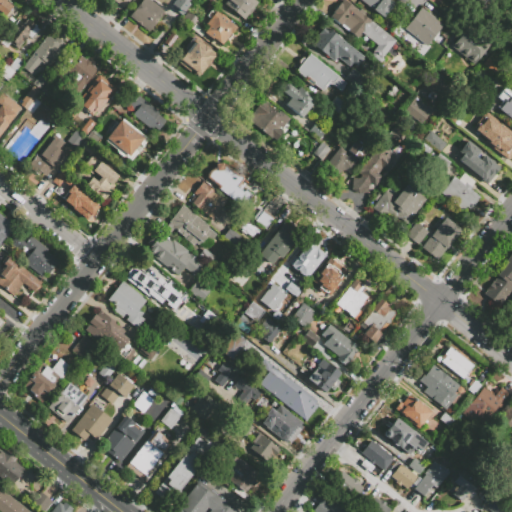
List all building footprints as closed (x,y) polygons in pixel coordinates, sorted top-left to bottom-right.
[(12,23),(0,13),(0,0),(4,0),(21,12),(12,23)] [(129,17),(142,0),(148,0),(163,11),(147,31),(129,17)] [(169,7),(174,0),(185,0),(190,4),(180,16),(169,7)] [(224,4),(227,0),(254,0),(257,2),(243,20),(224,4)] [(329,16),(342,0),(344,0),(358,11),(360,9),(364,12),(363,14),(395,40),(381,57),(383,58),(379,64),(369,56),(372,51),(371,50),(376,44),(361,32),(356,38),(329,16)] [(360,0),(390,0),(394,3),(382,17),(360,0)] [(492,21),(484,15),(495,2),(503,8),(492,21)] [(213,8),(235,25),(219,46),(202,32),(207,26),(205,25),(209,20),(205,17),(213,8)] [(442,24),(426,45),(404,28),(421,8),(442,24)] [(198,21),(192,29),(182,22),(189,14),(198,21)] [(27,36),(18,48),(4,38),(18,19),(24,23),(27,19),(39,29),(31,39),(27,36)] [(309,44),(324,25),(363,55),(354,66),(350,63),(348,66),(336,57),(332,62),(309,44)] [(486,46),(472,63),(448,44),(462,27),(486,46)] [(162,42),(170,31),(177,37),(168,48),(162,42)] [(47,65),(32,53),(46,34),(51,38),(54,35),(64,43),(47,65)] [(197,76),(190,71),(188,72),(175,62),(194,37),(215,53),(197,76)] [(308,53),(346,84),(339,93),(328,84),(321,92),(294,71),(299,64),(298,62),(298,60),(299,59),(301,58),(302,57),(304,58),(308,53)] [(78,55),(84,59),(86,56),(94,62),(92,65),(97,69),(77,96),(68,89),(74,82),(64,74),(78,55)] [(15,71),(8,66),(15,57),(22,62),(15,71)] [(0,70),(5,64),(8,66),(15,71),(7,81),(0,76),(0,70)] [(351,69),(360,75),(359,76),(364,80),(358,88),(353,84),(353,85),(344,78),(351,69)] [(99,72),(106,77),(102,82),(113,91),(107,100),(104,97),(93,111),(87,107),(86,108),(83,105),(84,104),(80,101),(87,91),(85,90),(99,72)] [(429,92),(424,88),(437,72),(446,79),(444,82),(448,86),(450,83),(456,89),(450,96),(447,93),(442,98),(432,89),(429,92)] [(41,92),(32,85),(40,74),(49,81),(41,92)] [(41,92),(49,81),(56,86),(47,97),(41,92)] [(286,108),(287,107),(281,102),(286,96),(280,91),(287,82),(295,89),(298,86),(315,100),(299,119),(286,108)] [(491,113),(465,93),(471,85),(497,105),(491,113)] [(34,98),(32,101),(25,96),(32,86),(39,92),(34,98)] [(0,93),(1,92),(21,107),(0,134),(0,93)] [(139,95),(160,111),(158,114),(165,119),(156,132),(151,128),(150,130),(126,112),(128,109),(122,104),(131,93),(137,98),(139,95)] [(511,120),(499,110),(500,109),(499,109),(501,106),(498,104),(507,93),(511,96),(511,94),(511,120)] [(343,103),(336,112),(327,105),(334,96),(343,103)] [(433,111),(421,125),(405,112),(416,97),(433,111)] [(27,108),(32,101),(34,98),(44,105),(36,115),(27,108)] [(278,110),(289,119),(281,129),(282,130),(274,140),(246,117),(261,99),(276,112),(278,110)] [(483,111),(475,121),(460,110),(469,99),(483,111)] [(511,155),(510,154),(507,158),(488,144),(493,137),(476,124),(485,113),(511,134),(511,155)] [(73,129),(82,118),(92,126),(84,137),(73,129)] [(104,140),(120,119),(147,139),(142,147),(138,144),(134,150),(137,152),(131,160),(104,140)] [(326,129),(318,139),(308,131),(316,121),(326,129)] [(411,135),(402,129),(407,122),(416,128),(411,135)] [(38,125),(46,132),(23,162),(6,149),(12,140),(10,138),(18,128),(20,130),(26,123),(35,130),(38,125)] [(407,137),(402,143),(400,140),(397,143),(388,136),(395,127),(407,137)] [(65,140),(73,129),(84,137),(76,148),(65,140)] [(422,138),(429,130),(445,143),(439,151),(422,138)] [(28,162),(51,131),(64,141),(59,149),(63,152),(46,176),(28,162)] [(101,138),(96,146),(87,140),(92,132),(101,138)] [(323,165),(339,146),(344,151),(343,152),(346,155),(349,151),(346,149),(357,136),(369,146),(346,174),(340,169),(335,175),(323,165)] [(358,193),(350,190),(352,179),(358,179),(360,176),(357,173),(384,138),(393,144),(388,151),(396,158),(386,171),(381,167),(376,173),(381,177),(374,186),(369,183),(367,186),(368,192),(358,193)] [(485,184),(453,158),(466,141),(499,166),(485,184)] [(321,142),(328,148),(319,159),(312,153),(321,142)] [(430,150),(422,160),(414,153),(423,143),(430,150)] [(440,154),(451,163),(440,176),(429,167),(440,154)] [(83,185),(90,177),(96,181),(99,176),(94,173),(93,175),(82,167),(91,155),(118,175),(107,190),(110,191),(103,200),(83,185)] [(73,161),(83,169),(75,179),(65,170),(73,161)] [(245,190),(251,195),(249,199),(251,200),(247,206),(245,204),(243,207),(217,188),(219,186),(207,177),(208,175),(209,172),(211,170),(213,169),(215,166),(215,164),(223,163),(237,175),(239,174),(241,175),(242,176),(243,178),(242,180),(241,181),(237,187),(244,192),(245,190)] [(440,192),(452,176),(457,180),(462,173),(475,182),(469,190),(478,197),(469,209),(465,206),(462,210),(440,192)] [(62,174),(69,180),(61,190),(54,185),(62,174)] [(225,209),(216,220),(213,218),(212,219),(187,200),(193,193),(191,191),(199,180),(226,201),(221,206),(225,209)] [(57,199),(69,183),(77,189),(78,187),(97,201),(93,207),(96,209),(86,221),(57,199)] [(381,217),(370,208),(375,201),(372,199),(377,193),(380,195),(386,187),(395,195),(404,184),(424,200),(404,225),(395,217),(392,220),(384,214),(381,217)] [(251,218),(259,208),(262,210),(271,199),(277,203),(268,215),(273,219),(265,229),(251,218)] [(216,234),(209,243),(206,241),(202,245),(199,242),(196,246),(194,244),(192,246),(172,230),(169,234),(162,229),(182,204),(209,225),(207,227),(216,234)] [(0,245),(0,214),(15,226),(0,245)] [(236,225),(244,215),(249,220),(248,221),(259,230),(256,234),(255,233),(251,237),(236,225)] [(436,260),(420,247),(444,217),(460,230),(436,260)] [(405,235),(415,222),(427,232),(417,244),(405,235)] [(271,263),(261,256),(265,251),(261,248),(280,225),(287,230),(289,227),(295,232),(292,236),(297,240),(282,259),(277,255),(271,263)] [(222,236),(229,227),(239,235),(233,244),(222,236)] [(41,277),(24,263),(27,259),(26,258),(30,253),(24,248),(23,249),(18,245),(16,249),(9,243),(17,233),(25,240),(27,239),(28,240),(31,236),(47,249),(45,251),(57,261),(46,275),(44,273),(41,277)] [(201,265),(193,275),(183,267),(176,275),(146,251),(149,247),(146,244),(152,236),(155,238),(159,234),(169,242),(172,239),(187,251),(186,253),(188,254),(189,253),(195,258),(194,260),(201,265)] [(301,273),(288,263),(294,255),(295,256),(307,242),(312,246),(313,244),(319,248),(318,250),(324,255),(309,276),(303,271),(301,273)] [(207,265),(196,256),(203,248),(213,257),(207,265)] [(0,285),(0,269),(2,267),(3,268),(5,266),(0,263),(1,261),(0,260),(0,250),(11,259),(10,260),(15,264),(16,263),(41,282),(32,292),(22,284),(13,296),(0,285)] [(511,280),(511,289),(500,306),(483,294),(497,276),(496,276),(506,263),(504,262),(511,251),(511,278),(511,280)] [(254,271),(244,265),(251,255),(260,261),(254,271)] [(317,287),(318,286),(310,280),(328,257),(331,259),(333,257),(346,266),(344,269),(347,272),(328,296),(317,287)] [(123,277),(132,265),(142,274),(145,270),(155,279),(158,275),(180,292),(176,297),(180,300),(171,310),(164,304),(165,303),(162,301),(160,304),(148,295),(147,297),(123,277)] [(334,304),(354,278),(365,286),(361,291),(368,297),(352,318),(334,304)] [(201,301),(187,291),(197,279),(210,290),(201,301)] [(303,287),(295,297),(285,289),(293,279),(303,287)] [(125,319),(127,316),(106,300),(122,281),(146,300),(138,309),(143,312),(140,316),(143,318),(136,328),(125,319)] [(272,311),(258,300),(271,284),(285,295),(272,311)] [(193,317),(184,310),(189,303),(185,300),(188,297),(218,321),(211,330),(194,316),(193,317)] [(379,298),(397,312),(372,344),(354,330),(379,298)] [(332,307),(323,317),(315,310),(323,300),(332,307)] [(242,312),(251,301),(263,311),(254,322),(242,312)] [(303,328),(291,319),(303,304),(314,313),(311,317),(313,319),(308,325),(306,323),(303,328)] [(115,324),(113,327),(131,341),(127,345),(131,348),(123,358),(101,341),(100,343),(83,330),(88,324),(87,322),(94,314),(95,315),(99,311),(115,324)] [(255,333),(266,319),(280,329),(269,344),(255,333)] [(354,326),(347,334),(341,329),(348,321),(354,326)] [(166,333),(158,344),(146,336),(155,324),(166,333)] [(329,324),(355,345),(353,348),(356,351),(344,366),(336,359),(337,357),(322,345),(326,339),(320,335),(329,324)] [(176,354),(181,348),(195,361),(204,351),(178,328),(164,343),(176,354)] [(312,350),(301,342),(309,332),(320,340),(312,350)] [(82,358),(72,350),(83,336),(93,344),(82,358)] [(156,350),(152,354),(148,359),(139,351),(146,342),(156,350)] [(231,363),(217,353),(226,342),(239,352),(231,363)] [(448,347),(471,365),(460,379),(435,359),(438,355),(440,357),(448,347)] [(264,372),(247,359),(256,348),(272,361),(264,372)] [(159,367),(148,359),(152,354),(162,363),(159,367)] [(339,372),(335,377),(339,380),(332,390),(328,387),(324,392),(305,378),(312,369),(313,370),(316,366),(315,365),(320,358),(339,372)] [(40,401),(22,387),(42,362),(50,369),(58,359),(70,368),(60,381),(57,379),(40,401)] [(106,380),(97,373),(105,362),(114,368),(106,380)] [(452,393),(455,395),(444,409),(421,391),(425,386),(418,380),(430,363),(458,385),(452,393)] [(237,376),(231,384),(228,382),(222,389),(214,382),(220,375),(217,373),(223,365),(237,376)] [(111,404),(99,395),(115,372),(132,385),(123,397),(119,393),(111,404)] [(286,393),(279,402),(258,386),(268,374),(277,382),(275,384),(286,393)] [(187,383),(181,390),(172,382),(178,375),(187,383)] [(473,394),(467,389),(474,379),(481,385),(473,394)] [(65,423),(46,408),(67,382),(86,397),(65,423)] [(269,401),(264,408),(252,399),(249,402),(257,408),(253,414),(236,402),(248,385),(269,401)] [(310,413),(303,420),(281,403),(295,385),(302,391),(301,392),(306,396),(307,396),(318,404),(311,413),(310,413)] [(482,426),(463,411),(482,388),(493,397),(500,388),(507,394),(482,426)] [(142,413),(131,404),(141,392),(152,400),(142,413)] [(394,408),(399,402),(400,403),(409,393),(417,399),(415,401),(430,413),(419,428),(394,408)] [(204,420),(190,410),(199,398),(201,400),(205,394),(217,403),(204,420)] [(511,429),(506,437),(493,426),(511,403),(511,429)] [(90,404),(111,420),(95,440),(88,435),(83,441),(70,431),(90,404)] [(304,425),(288,444),(260,422),(271,408),(275,411),(279,405),(304,425)] [(170,409),(180,417),(169,429),(159,421),(170,409)] [(444,413),(452,421),(447,427),(439,419),(444,413)] [(124,416),(143,431),(119,462),(105,450),(107,448),(102,443),(124,416)] [(396,417),(428,441),(419,453),(413,448),(407,454),(382,435),(396,417)] [(247,438),(240,432),(247,423),(254,429),(247,438)] [(141,479),(125,466),(154,429),(162,436),(161,438),(168,444),(141,479)] [(265,461),(248,448),(253,442),(251,441),(257,433),(278,449),(273,456),(271,455),(265,461)] [(168,503),(153,491),(197,436),(205,443),(207,440),(214,445),(168,503)] [(362,454),(366,449),(364,447),(370,440),(392,458),(383,470),(375,464),(369,472),(359,464),(365,456),(362,454)] [(0,476),(0,450),(3,453),(5,450),(15,458),(13,460),(24,468),(11,485),(0,476)] [(244,492),(224,476),(239,458),(259,474),(255,479),(258,481),(252,488),(250,486),(244,492)] [(423,466),(417,474),(407,466),(413,458),(423,466)] [(412,489),(423,474),(422,473),(432,460),(448,472),(435,489),(430,485),(422,496),(412,489)] [(389,476),(399,463),(416,476),(406,489),(400,484),(399,486),(393,482),(395,480),(389,476)] [(340,469),(352,479),(353,477),(358,481),(357,483),(360,486),(351,498),(330,482),(340,469)] [(452,482),(462,470),(481,485),(475,493),(472,491),(467,497),(465,495),(459,501),(451,494),(457,486),(452,482)] [(177,511),(175,510),(197,481),(237,511),(177,511)] [(490,511),(486,508),(485,510),(479,505),(483,501),(480,499),(488,489),(507,505),(502,511),(503,511),(490,511)] [(0,511),(0,490),(28,511),(0,511)] [(42,511),(33,504),(42,493),(50,500),(42,511)] [(313,511),(311,510),(321,497),(328,503),(336,494),(357,511),(313,511)] [(389,510),(387,511),(364,511),(362,510),(363,509),(360,506),(366,499),(369,501),(372,497),(378,502),(380,500),(384,503),(383,505),(389,510)] [(50,511),(58,503),(61,505),(63,502),(72,509),(70,511),(71,511),(50,511)]
